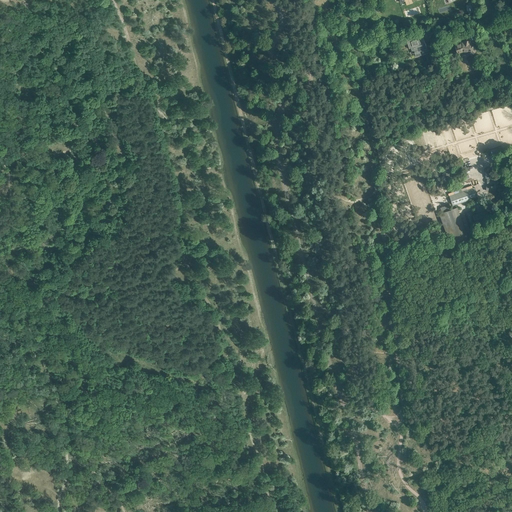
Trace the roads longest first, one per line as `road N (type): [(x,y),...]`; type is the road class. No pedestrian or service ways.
road 1 (track): [(113,0),(165,165),(181,262),(216,318),(261,464),(267,511)]
road 2 (track): [(369,511),(276,151),(281,91),(270,53),(281,17),(271,0)]
road 3 (unknown): [(290,0),(351,344),(362,360),(396,349),(395,342)]
road 4 (track): [(59,511),(64,434),(34,341),(3,298),(6,263)]
road 5 (unknown): [(396,349),(397,467),(424,511)]
